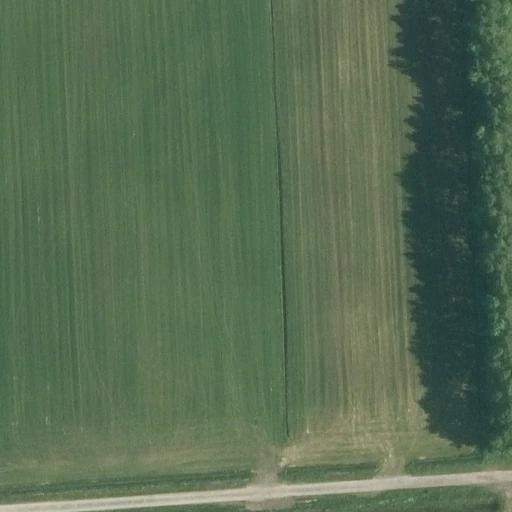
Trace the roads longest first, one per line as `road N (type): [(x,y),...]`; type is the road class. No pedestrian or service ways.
road 1 (unclassified): [(30,511),(511,476)]
road 2 (track): [(511,161),(497,0)]
